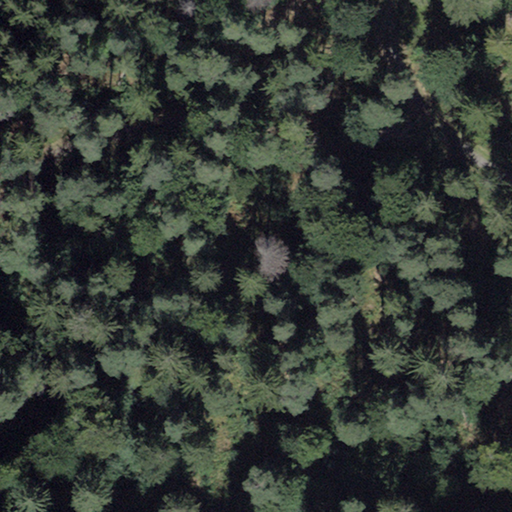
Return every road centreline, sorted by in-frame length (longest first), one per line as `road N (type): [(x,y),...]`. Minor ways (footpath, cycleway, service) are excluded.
road 1 (track): [(111,134),(221,118),(302,150),(429,129)]
road 2 (track): [(0,249),(102,159),(111,134)]
